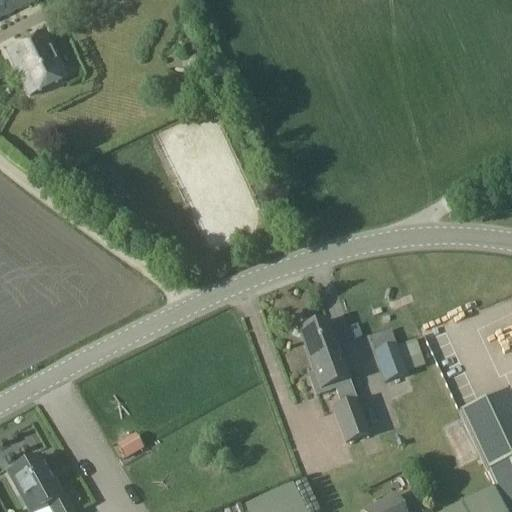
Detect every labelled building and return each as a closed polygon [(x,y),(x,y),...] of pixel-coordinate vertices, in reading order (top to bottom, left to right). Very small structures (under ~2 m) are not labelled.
[(0,0),(0,21),(33,4),(37,2),(36,0),(0,0)] [(64,81),(43,38),(9,55),(30,97),(64,81)] [(200,77),(205,72),(206,65),(202,59),(195,58),(189,62),(188,70),(192,76),(200,77)] [(328,323),(299,333),(313,376),(307,378),(314,398),(335,390),(342,408),(356,403),(347,380),(348,380),(328,323)] [(373,355),(384,386),(417,374),(411,360),(417,358),(412,345),(397,351),(396,347),(373,355)] [(502,511),(511,511),(511,412),(505,397),(459,419),(502,511)] [(368,437),(356,403),(342,408),(333,412),(345,445),(368,437)] [(15,472),(8,476),(27,511),(36,511),(47,506),(50,511),(70,511),(63,497),(54,483),(52,484),(38,459),(31,463),(29,460),(13,468),(15,472)] [(402,511),(396,498),(368,511),(402,511)]
